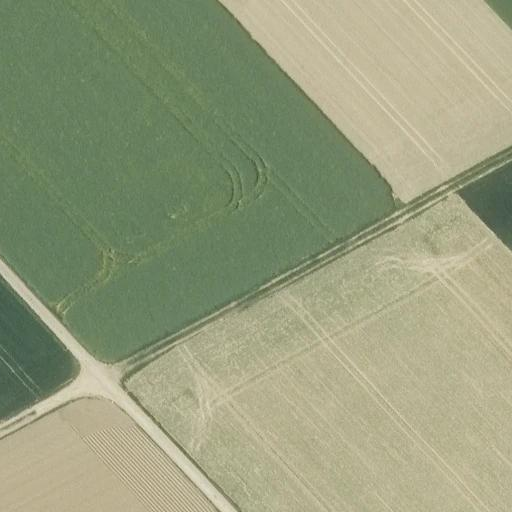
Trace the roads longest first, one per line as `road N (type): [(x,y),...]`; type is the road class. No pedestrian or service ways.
road 1 (track): [(511,176),(117,398)]
road 2 (track): [(224,511),(0,274)]
road 3 (track): [(0,453),(110,393)]
